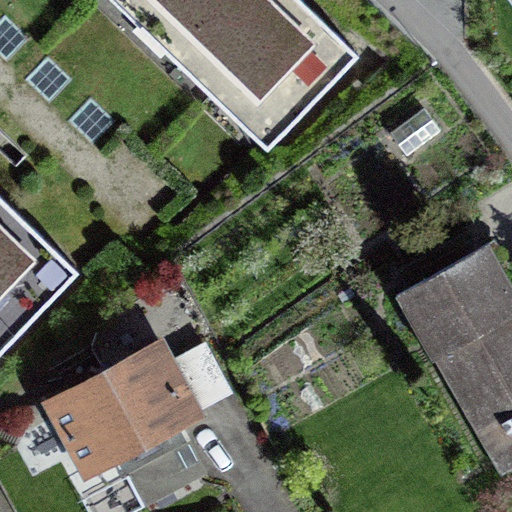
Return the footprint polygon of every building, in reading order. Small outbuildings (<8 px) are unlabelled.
[(282,133),(358,54),(301,0),(128,0),(149,20),(157,13),(181,36),(174,44),(247,114),(254,106),(282,133)] [(424,108),(390,133),(407,154),(440,130),(424,108)] [(0,347),(2,349),(78,270),(0,195),(0,347)] [(511,465),(511,289),(488,243),(397,295),(433,359),(444,353),(510,467),(511,465)] [(161,444),(155,433),(191,414),(156,347),(118,367),(101,362),(96,379),(58,399),(61,423),(69,442),(94,465),(130,446),(136,458),(161,444)] [(130,472),(146,504),(199,475),(183,444),(130,472)]
